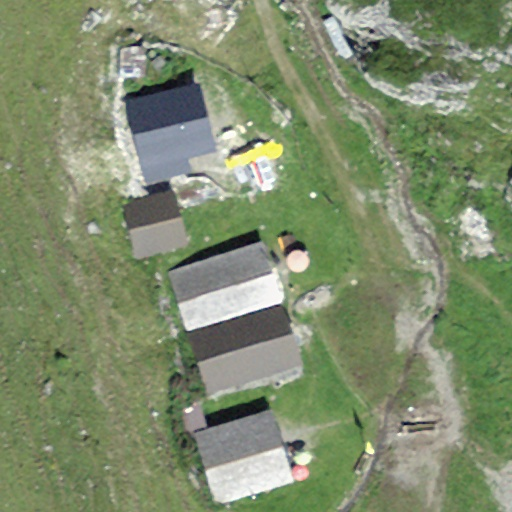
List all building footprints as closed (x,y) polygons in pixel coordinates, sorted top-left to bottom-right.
[(207,104),(139,118),(151,181),(220,167),(207,104)] [(181,212),(127,223),(137,271),(190,260),(181,212)] [(269,258),(168,288),(185,343),(285,313),(269,258)] [(289,320),(189,350),(208,410),(307,379),(289,320)] [(279,430),(201,452),(218,511),(243,511),(298,496),(279,430)]
